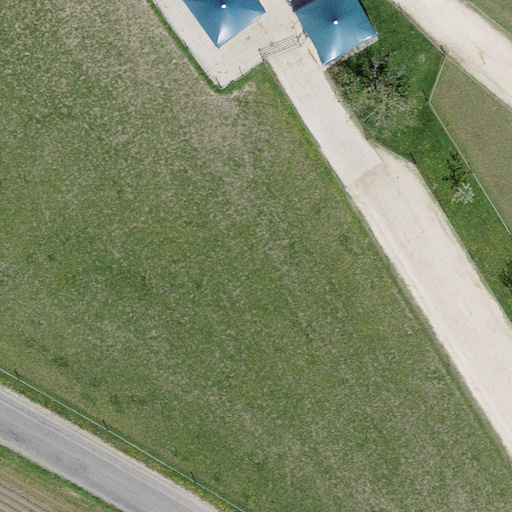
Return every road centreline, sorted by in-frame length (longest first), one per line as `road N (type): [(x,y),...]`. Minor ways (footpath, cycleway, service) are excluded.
road 1 (track): [(285,0),(511,378)]
road 2 (unclassified): [(0,424),(144,511)]
